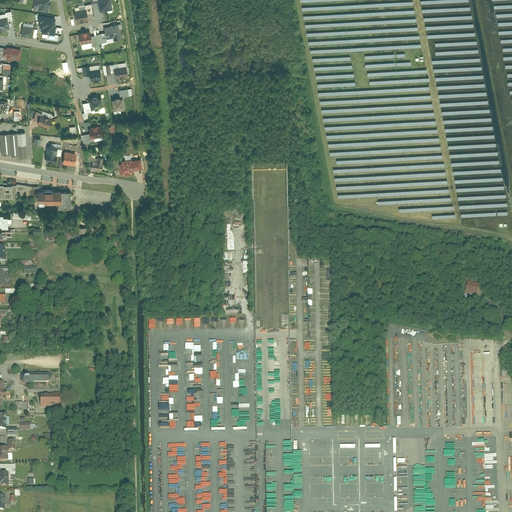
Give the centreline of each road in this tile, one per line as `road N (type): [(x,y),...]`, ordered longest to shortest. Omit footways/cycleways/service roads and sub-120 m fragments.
road 1 (track): [(478,0),(511,175)]
road 2 (residential): [(0,164),(132,189)]
